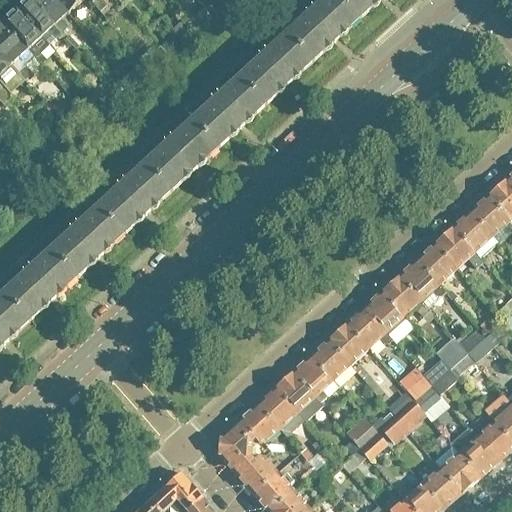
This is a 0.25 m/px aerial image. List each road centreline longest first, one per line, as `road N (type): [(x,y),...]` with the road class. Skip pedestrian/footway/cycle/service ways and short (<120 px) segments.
road 1 (secondary): [(95,348),(475,0)]
road 2 (residential): [(182,445),(511,148)]
road 3 (residential): [(182,445),(95,348)]
road 4 (secondary): [(0,436),(95,348)]
